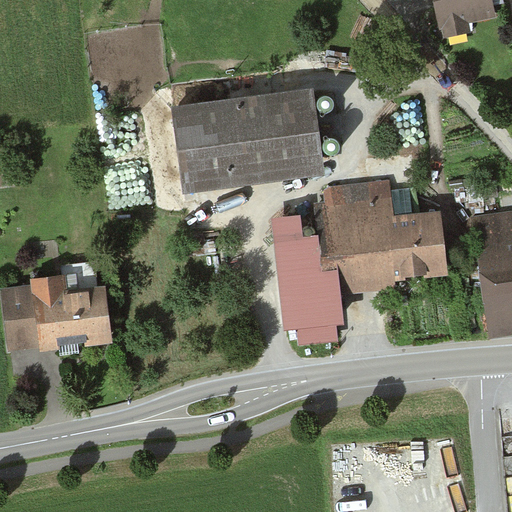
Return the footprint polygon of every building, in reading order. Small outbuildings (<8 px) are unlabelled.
[(491,0),(434,0),(441,31),(444,30),(446,39),(470,34),(468,24),(495,18),(491,0)] [(168,112),(181,196),(323,175),(310,90),(168,112)] [(325,204),(317,205),(320,237),(305,239),(303,218),(272,221),(283,335),(296,334),(297,347),(338,344),(337,330),(345,330),(342,296),(396,291),(395,283),(449,278),(443,214),(395,218),(391,182),(324,188),(325,204)] [(511,213),(473,218),(489,341),(511,337),(511,213)] [(1,291),(9,353),(39,349),(39,356),(113,347),(106,288),(97,289),(94,263),(61,267),(62,277),(28,281),(29,287),(1,291)]
